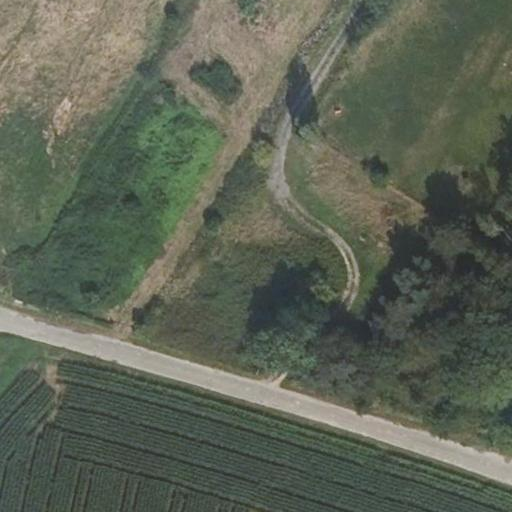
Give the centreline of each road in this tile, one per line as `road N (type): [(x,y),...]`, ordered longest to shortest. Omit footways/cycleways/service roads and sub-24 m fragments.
road 1 (unclassified): [(0,337),(376,432),(511,480)]
road 2 (track): [(267,405),(338,310),(352,277),(347,254),(278,193),(277,158),(373,0)]
